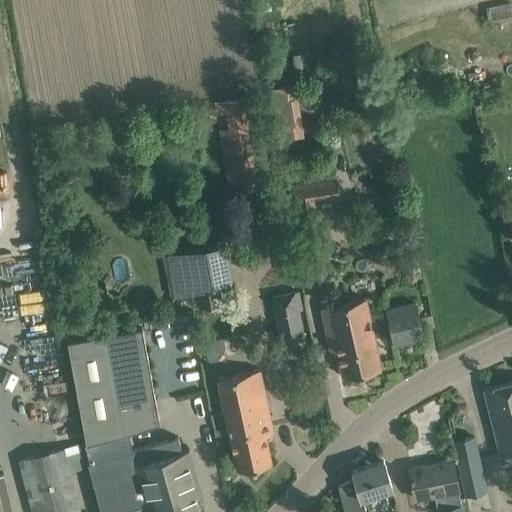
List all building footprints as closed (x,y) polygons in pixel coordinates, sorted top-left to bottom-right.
[(508,3),(484,7),(488,25),(511,21),(508,3)] [(213,102),(215,115),(225,113),(227,127),(217,129),(227,193),(257,188),(242,98),(213,102)] [(289,183),(298,234),(324,229),(319,201),(339,198),(335,175),(289,183)] [(169,295),(195,291),(198,308),(224,304),(221,286),(232,285),(225,245),(163,255),(169,295)] [(423,279),(411,281),(414,293),(425,291),(423,279)] [(298,289),(294,290),(271,295),(281,343),(304,338),(298,309),(302,308),(298,289)] [(337,347),(343,374),(343,376),(380,367),(376,348),(363,295),(321,305),(331,348),(337,347)] [(424,338),(419,319),(416,304),(387,310),(390,325),(394,345),(395,345),(395,341),(408,338),(408,342),(424,338)] [(190,451),(183,453),(179,438),(134,450),(129,431),(158,422),(141,327),(66,340),(70,360),(85,444),(89,461),(87,461),(98,502),(100,511),(135,511),(152,508),(152,511),(200,511),(196,495),(202,494),(196,475),(190,451)] [(273,432),(269,413),(258,369),(217,378),(234,449),(238,469),(271,462),(265,434),(273,432)] [(511,449),(511,380),(484,388),(489,407),(503,452),(511,449)] [(484,491),(478,456),(474,436),(453,440),(463,495),(484,491)] [(78,443),(18,459),(32,511),(81,511),(69,468),(69,464),(82,461),(78,443)] [(338,485),(344,511),(365,511),(362,496),(391,488),(383,459),(352,469),(355,477),(338,485)] [(439,494),(442,508),(461,504),(452,459),(439,461),(439,463),(428,465),(427,463),(409,467),(415,498),(439,494)]
